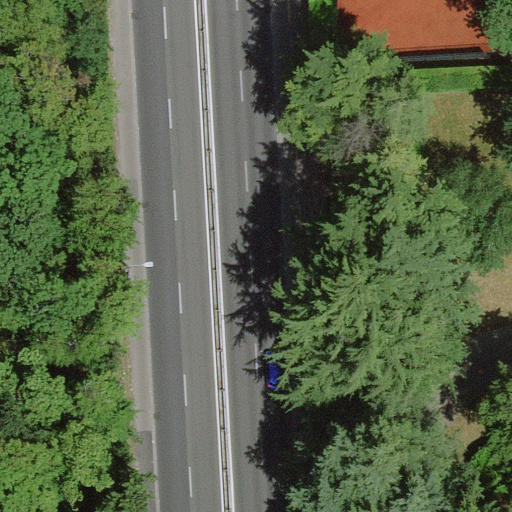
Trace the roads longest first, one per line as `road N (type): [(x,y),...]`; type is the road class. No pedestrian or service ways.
road 1 (primary): [(161,0),(190,511)]
road 2 (primary): [(275,511),(247,0)]
